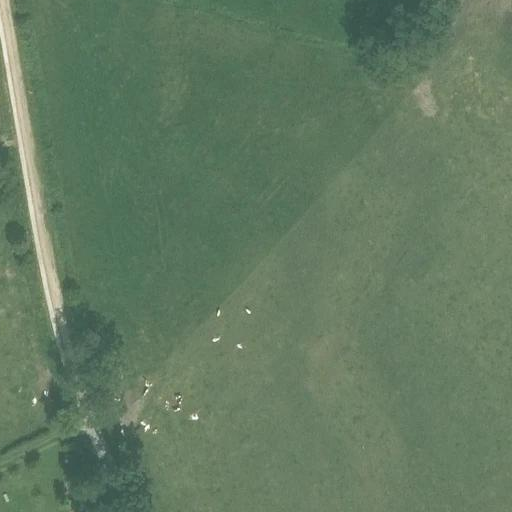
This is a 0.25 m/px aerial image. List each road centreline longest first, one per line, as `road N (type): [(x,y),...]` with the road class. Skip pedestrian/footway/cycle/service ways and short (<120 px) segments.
road 1 (track): [(89,416),(29,141)]
road 2 (track): [(29,141),(5,0)]
